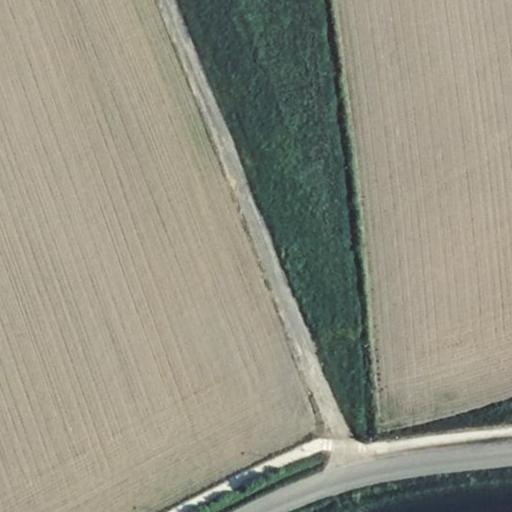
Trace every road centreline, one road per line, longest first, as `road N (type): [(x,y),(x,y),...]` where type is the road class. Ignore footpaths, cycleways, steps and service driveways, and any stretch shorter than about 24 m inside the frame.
road 1 (track): [(164,0),(355,477)]
road 2 (unclassified): [(511,455),(377,472),(261,511)]
